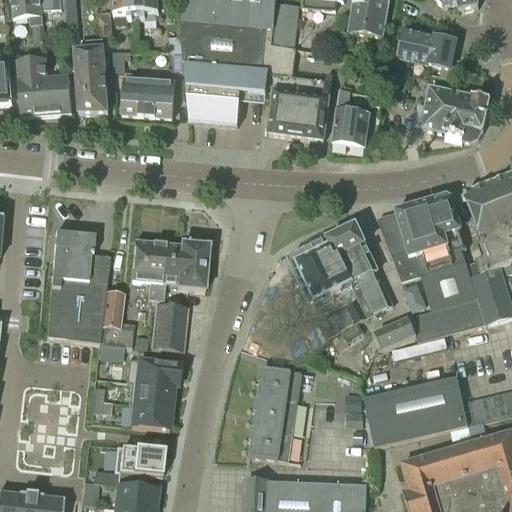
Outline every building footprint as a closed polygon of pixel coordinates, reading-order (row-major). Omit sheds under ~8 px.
[(10,0),(13,23),(29,22),(27,0),(10,0)] [(27,0),(29,22),(29,31),(32,31),(34,48),(44,47),(44,46),(41,21),(41,16),(55,15),(56,15),(65,15),(64,5),(64,1),(54,1),(54,0),(27,0)] [(112,0),(113,16),(113,18),(113,21),(115,21),(115,30),(127,30),(127,26),(136,26),(135,0),(112,0)] [(135,0),(136,26),(145,25),(145,26),(157,25),(157,19),(159,19),(157,0),(135,0)] [(271,50),(276,8),(276,0),(176,0),(178,24),(178,26),(179,26),(183,66),(184,66),(189,127),(237,131),(240,98),(266,100),(267,91),(271,51),(271,50)] [(335,17),(336,6),(343,7),(344,0),(303,0),(303,4),(302,4),(301,13),(335,17)] [(352,0),(351,10),(369,13),(370,6),(388,9),(389,0),(352,0)] [(478,11),(475,0),(431,0),(432,3),(446,14),(457,12),(458,17),(462,16),(462,17),(474,14),(478,13),(477,11),(478,11)] [(76,5),(64,5),(65,15),(67,34),(78,33),(76,5)] [(351,10),(349,23),(347,36),(383,42),(388,9),(370,6),(369,13),(351,10)] [(276,8),(271,50),(294,53),(299,10),(276,8)] [(99,42),(101,42),(111,41),(110,18),(97,18),(99,42)] [(178,26),(178,24),(167,25),(169,57),(181,57),(178,26)] [(397,62),(408,65),(442,72),(439,82),(454,85),(458,69),(457,69),(457,71),(451,70),(456,47),(403,35),(397,62)] [(105,71),(104,57),(103,54),(102,54),(102,46),(86,47),(87,55),(74,56),(77,92),(93,91),(92,80),(105,77),(105,71)] [(44,47),(34,48),(35,64),(15,66),(20,123),(71,119),(68,82),(47,83),(44,47)] [(274,101),(269,140),(287,142),(305,145),(305,144),(323,147),(332,80),(326,79),(325,88),(292,83),(296,54),(271,51),(267,91),(275,92),(274,101)] [(104,57),(105,71),(111,71),(111,78),(124,77),(124,65),(129,64),(128,58),(123,58),(123,56),(104,57)] [(360,63),(347,61),(344,81),(357,83),(360,63)] [(8,71),(1,72),(0,63),(0,110),(11,110),(8,71)] [(93,91),(77,92),(78,119),(108,120),(105,77),(92,80),(93,91)] [(382,105),(394,108),(402,109),(407,81),(387,77),(382,105)] [(146,122),(149,85),(132,84),(133,78),(125,78),(121,120),(146,122)] [(149,85),(146,122),(172,124),(174,87),(149,85)] [(482,137),(489,106),(429,93),(420,134),(462,142),(461,147),(471,149),(478,145),(482,137)] [(332,148),(365,153),(370,120),(345,116),(348,97),(339,95),(332,148)] [(372,101),(371,109),(379,110),(380,102),(372,101)] [(511,215),(511,171),(510,173),(511,177),(511,178),(500,183),(511,215)] [(511,215),(500,183),(466,197),(464,201),(488,261),(475,267),(481,281),(501,272),(510,268),(511,267),(511,215)] [(447,202),(398,216),(396,217),(396,216),(395,217),(406,252),(389,257),(401,288),(420,282),(431,318),(477,305),(471,284),(465,269),(461,255),(466,254),(451,205),(447,202)] [(351,288),(376,276),(364,251),(364,250),(355,231),(326,246),(329,253),(332,252),(351,288)] [(39,318),(37,341),(45,342),(45,343),(69,346),(99,349),(104,297),(108,263),(91,261),(93,242),(55,238),(52,262),(49,285),(51,285),(50,294),(49,305),(40,304),(39,312),(39,318)] [(178,259),(179,252),(133,248),(129,286),(148,288),(146,305),(154,306),(156,288),(161,289),(163,267),(183,269),(184,260),(178,259)] [(179,250),(179,252),(178,259),(184,260),(183,269),(163,267),(161,289),(156,288),(154,306),(162,307),(164,290),(176,291),(175,295),(203,298),(205,278),(205,271),(207,252),(179,250)] [(332,252),(329,253),(296,269),(302,280),(314,306),(345,291),(351,288),(332,252)] [(481,281),(471,284),(477,305),(485,331),(511,323),(511,313),(501,272),(481,281)] [(393,310),(376,276),(351,288),(359,305),(367,323),(393,310)] [(427,312),(416,291),(406,297),(416,317),(427,312)] [(124,299),(104,297),(99,349),(107,350),(123,352),(131,353),(133,329),(120,328),(124,299)] [(367,323),(359,305),(353,308),(315,326),(325,345),(352,328),(353,330),(367,323)] [(477,305),(431,318),(412,323),(407,325),(415,343),(418,349),(485,331),(477,305)] [(151,343),(149,355),(182,359),(187,313),(163,310),(154,309),(151,343)] [(415,343),(407,325),(375,338),(382,356),(415,343)] [(149,355),(151,343),(134,341),(132,353),(149,355)] [(98,350),(97,363),(122,366),(123,352),(98,350)] [(137,366),(135,389),(175,393),(178,371),(137,366)] [(261,372),(257,402),(297,408),(301,378),(261,372)] [(468,433),(462,407),(456,383),(363,404),(375,453),(450,437),(468,433)] [(135,389),(132,410),(170,414),(173,394),(175,394),(175,393),(135,389)] [(102,394),(101,407),(109,408),(111,395),(102,394)] [(511,395),(500,398),(506,423),(511,421),(511,395)] [(500,398),(487,401),(493,426),(506,423),(500,398)] [(362,400),(347,399),(346,416),(361,417),(362,400)] [(487,401),(475,404),(481,429),(483,429),(493,426),(487,401)] [(257,402),(253,432),(293,437),(297,408),(257,402)] [(475,404),(462,407),(468,433),(481,429),(475,404)] [(101,407),(99,419),(108,420),(109,408),(101,407)] [(132,410),(130,433),(168,437),(170,414),(132,410)] [(347,418),(347,433),(362,433),(362,418),(347,418)] [(481,429),(468,433),(450,437),(452,447),(486,439),(483,429),(481,429)] [(293,437),(253,432),(249,462),(289,467),(289,464),(293,437)] [(511,511),(511,437),(431,461),(439,487),(475,477),(481,497),(503,491),(508,509),(496,511),(511,511)] [(121,453),(118,479),(143,482),(161,483),(163,458),(121,453)] [(439,487),(431,461),(401,470),(409,497),(402,499),(405,511),(496,511),(508,509),(503,491),(481,497),(475,477),(439,487)] [(118,479),(116,492),(142,495),(143,482),(118,479)] [(243,511),(365,511),(367,491),(245,486),(243,511)] [(95,511),(98,489),(84,488),(82,511),(95,511)] [(116,492),(114,511),(154,511),(156,496),(142,495),(116,492)] [(0,499),(0,511),(17,511),(19,499),(18,499),(18,501),(0,499)] [(19,499),(17,511),(39,511),(40,502),(19,499)] [(40,502),(39,511),(61,511),(62,506),(41,504),(41,502),(40,502)]
